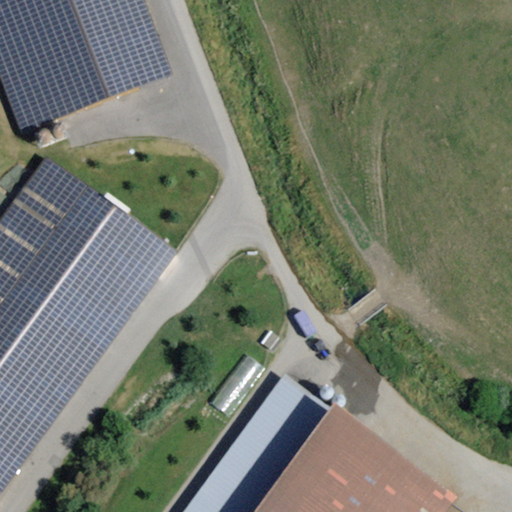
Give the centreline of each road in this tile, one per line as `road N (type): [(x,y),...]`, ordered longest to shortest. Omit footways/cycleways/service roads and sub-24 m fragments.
road 1 (track): [(511,488),(438,447),(307,324),(250,216),(175,0)]
road 2 (unknown): [(241,191),(11,511)]
road 3 (track): [(172,511),(307,324)]
